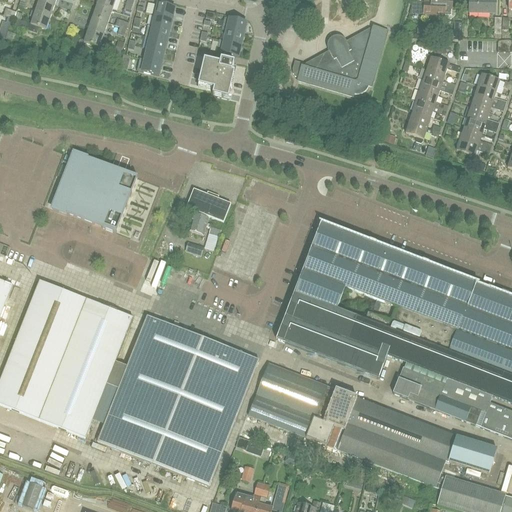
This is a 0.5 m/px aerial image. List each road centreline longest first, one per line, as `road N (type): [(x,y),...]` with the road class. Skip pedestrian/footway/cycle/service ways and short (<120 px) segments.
road 1 (residential): [(305,194),(248,342),(45,261)]
road 2 (residential): [(496,267),(305,194)]
road 3 (tertiary): [(510,224),(314,166)]
road 4 (tertiary): [(185,133),(0,84)]
road 5 (residential): [(185,133),(174,165),(75,138)]
road 6 (residential): [(234,145),(265,16)]
